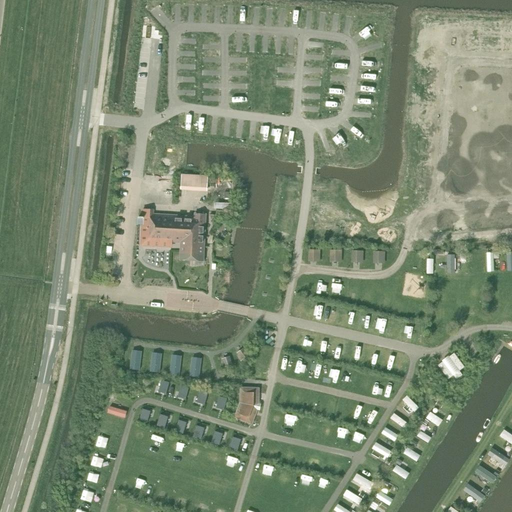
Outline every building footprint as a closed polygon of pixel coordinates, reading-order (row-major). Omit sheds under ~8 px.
[(206,189),(207,177),(180,176),(180,188),(206,189)] [(170,248),(170,243),(172,244),(175,240),(181,241),(180,261),(203,262),(204,256),(205,215),(194,214),(194,217),(153,216),(153,212),(142,211),(141,247),(170,248)] [(309,259),(318,259),(318,251),(309,250),(309,259)] [(331,259),(339,259),(339,251),(331,251),(331,259)] [(361,252),(352,252),(352,260),(361,261),(361,252)] [(490,272),(497,272),(497,252),(489,252),(490,272)] [(383,253),(374,253),(374,261),(383,261),(383,253)] [(240,361),(249,355),(243,348),(236,353),(238,355),(237,356),(240,361)] [(134,370),(144,370),(145,351),(135,350),(134,370)] [(163,374),(166,354),(156,353),(153,372),(163,374)] [(454,353),(449,357),(450,358),(443,364),(442,362),(437,366),(448,380),(453,376),(455,379),(462,374),(460,371),(465,367),(454,353)] [(184,375),(185,356),(174,356),(173,375),(184,375)] [(222,368),(232,365),(230,357),(221,359),(222,362),(220,362),(222,368)] [(203,378),(205,359),(195,358),(193,377),(203,378)] [(239,387),(239,403),(233,418),(251,425),(258,408),(258,387),(239,387)] [(418,412),(422,407),(410,395),(406,400),(418,412)] [(113,407),(111,414),(129,418),(130,410),(113,407)] [(442,427),(447,420),(434,411),(429,418),(442,427)] [(398,413),(393,419),(408,429),(412,422),(398,413)] [(398,443),(403,435),(389,426),(384,433),(398,443)] [(511,431),(507,429),(502,437),(511,442),(511,431)] [(423,431),(420,436),(431,444),(435,438),(423,431)] [(109,450),(116,453),(119,444),(112,441),(109,450)] [(374,450),(392,459),(397,451),(379,441),(374,450)] [(410,448),(407,455),(421,461),(424,455),(410,448)] [(361,472),(356,480),(373,489),(377,482),(361,472)] [(382,492),(379,498),(394,506),(397,499),(382,492)]
